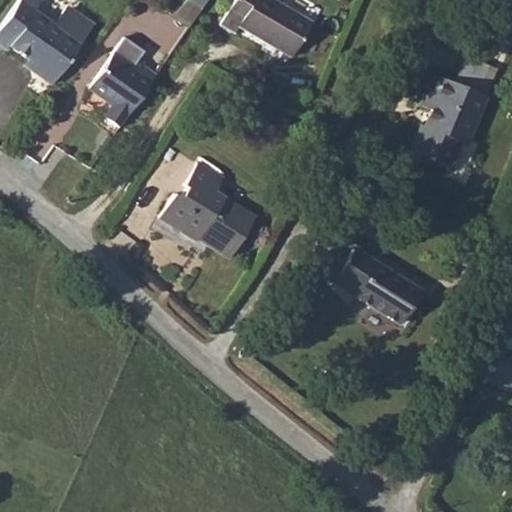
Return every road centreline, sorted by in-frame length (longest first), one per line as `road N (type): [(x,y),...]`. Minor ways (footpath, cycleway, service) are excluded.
road 1 (residential): [(384,511),(105,265),(0,184)]
road 2 (residential): [(401,511),(511,254)]
